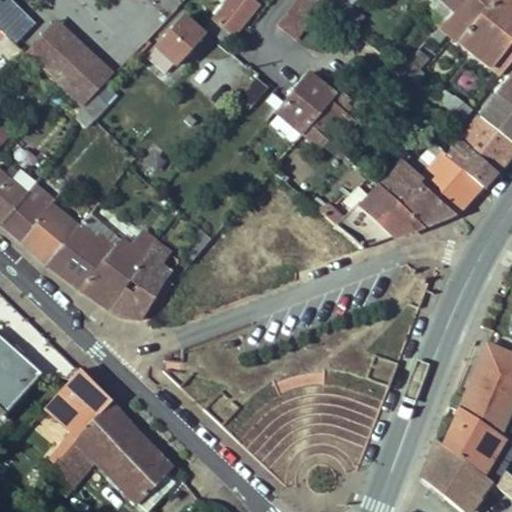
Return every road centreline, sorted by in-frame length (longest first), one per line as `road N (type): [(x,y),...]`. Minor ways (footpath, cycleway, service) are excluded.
road 1 (residential): [(482,239),(95,365)]
road 2 (secondary): [(482,239),(374,511)]
road 3 (tertiary): [(264,511),(95,365)]
road 4 (tertiary): [(95,365),(0,272)]
